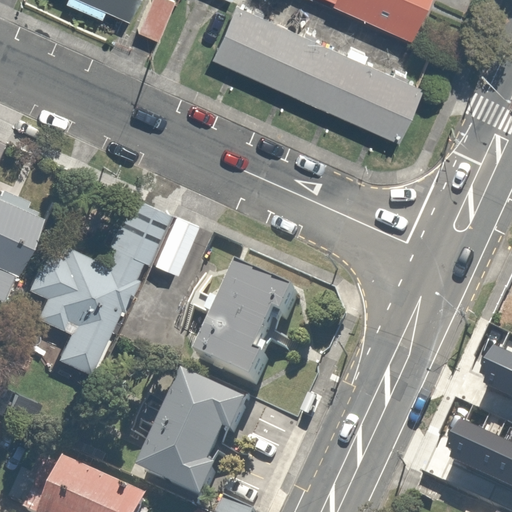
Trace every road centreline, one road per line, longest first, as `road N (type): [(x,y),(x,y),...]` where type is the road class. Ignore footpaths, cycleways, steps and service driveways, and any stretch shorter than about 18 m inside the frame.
road 1 (residential): [(446,257),(0,62)]
road 2 (secondary): [(328,511),(446,257)]
road 3 (secondary): [(446,257),(511,115)]
